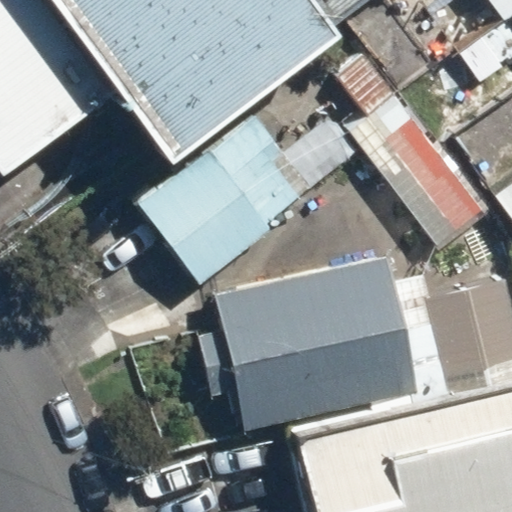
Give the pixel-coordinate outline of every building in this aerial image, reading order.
[(0,0),(0,143),(91,77),(33,0),(0,0)] [(33,0),(91,77),(137,141),(308,17),(295,0),(33,0)] [(295,0),(308,17),(330,0),(295,0)] [(356,111),(338,125),(431,246),(483,206),(360,45),(325,71),(356,111)] [(233,114),(121,195),(179,274),(291,193),(233,114)] [(364,248),(200,286),(231,423),(396,385),(364,248)] [(511,348),(494,271),(411,289),(432,377),(511,359),(511,348)] [(511,511),(511,371),(278,426),(297,511),(511,511)]
